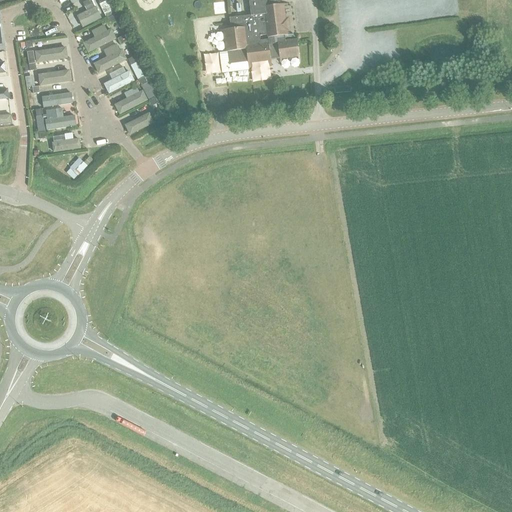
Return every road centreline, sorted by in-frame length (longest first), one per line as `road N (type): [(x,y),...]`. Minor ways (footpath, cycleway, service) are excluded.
road 1 (residential): [(17,192),(26,138),(6,20),(12,10),(42,2),(54,8),(126,144),(147,168)]
road 2 (tertiary): [(147,168),(222,138),(511,105)]
road 3 (secondary): [(405,511),(77,340)]
